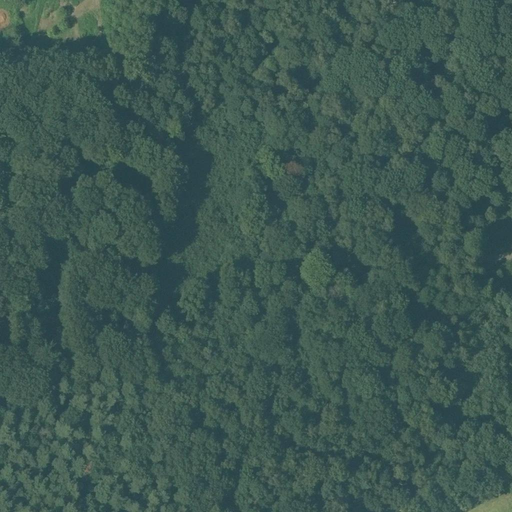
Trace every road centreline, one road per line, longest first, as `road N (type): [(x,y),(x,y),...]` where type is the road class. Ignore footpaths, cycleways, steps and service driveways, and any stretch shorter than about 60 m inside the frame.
road 1 (track): [(511,257),(15,322)]
road 2 (track): [(121,83),(119,308)]
